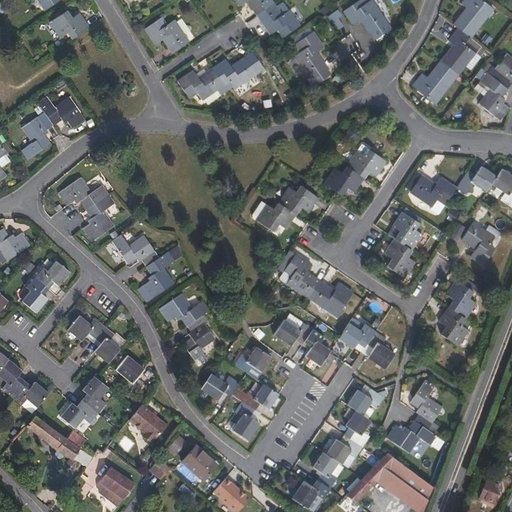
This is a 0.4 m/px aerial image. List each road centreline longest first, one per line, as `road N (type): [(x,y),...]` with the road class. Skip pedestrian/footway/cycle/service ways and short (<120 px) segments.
road 1 (residential): [(21,199),(140,316),(195,423),(260,469)]
road 2 (residential): [(379,85),(300,126),(229,137),(176,129)]
road 3 (primary): [(441,511),(511,325)]
road 4 (residential): [(176,129),(120,129),(85,143),(21,199)]
road 5 (residential): [(379,85),(423,136),(503,145)]
